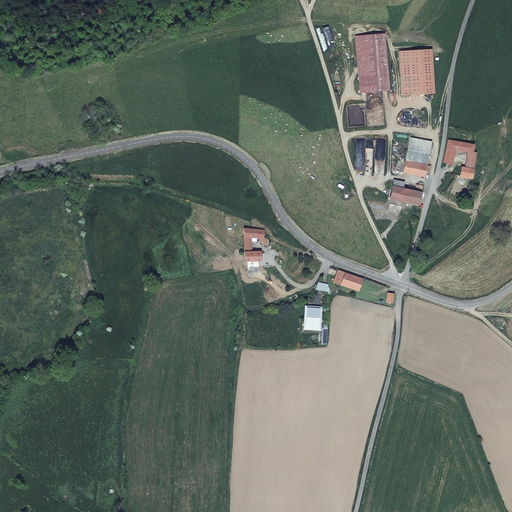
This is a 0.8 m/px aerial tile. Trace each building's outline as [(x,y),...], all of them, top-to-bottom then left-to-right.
[(385,33),(355,36),(360,94),(390,91),(385,33)] [(399,52),(402,96),(434,93),(431,49),(399,52)] [(404,152),(425,156),(428,143),(407,139),(404,152)] [(452,165),(456,151),(468,154),(473,154),(474,145),(448,140),(442,162),(452,165)] [(402,163),(422,168),(425,156),(404,152),(402,163)] [(473,154),(468,154),(465,167),(474,169),(476,155),(473,154)] [(420,179),(421,176),(422,168),(402,163),(400,174),(420,179)] [(460,177),(473,180),(474,169),(465,167),(462,167),(460,177)] [(390,189),(400,190),(402,182),(391,181),(390,189)] [(390,189),(387,202),(407,206),(414,208),(418,187),(409,186),(408,192),(400,190),(390,189)] [(407,206),(387,202),(386,207),(406,211),(407,206)] [(264,237),(264,228),(249,227),(242,227),(242,237),(253,237),(259,237),(264,237)] [(253,250),(253,237),(242,237),(243,250),(253,250)] [(268,246),(268,237),(264,237),(259,237),(259,242),(263,242),(263,246),(268,246)] [(261,260),(261,256),(261,250),(253,250),(243,250),(242,260),(245,260),(259,260),(261,260)] [(340,285),(344,275),(337,273),(333,282),(340,285)] [(359,291),(363,279),(345,273),(344,275),(340,285),(359,291)] [(327,292),(327,284),(316,282),(314,289),(327,292)] [(321,332),(322,305),(304,304),(302,330),(321,332)]
